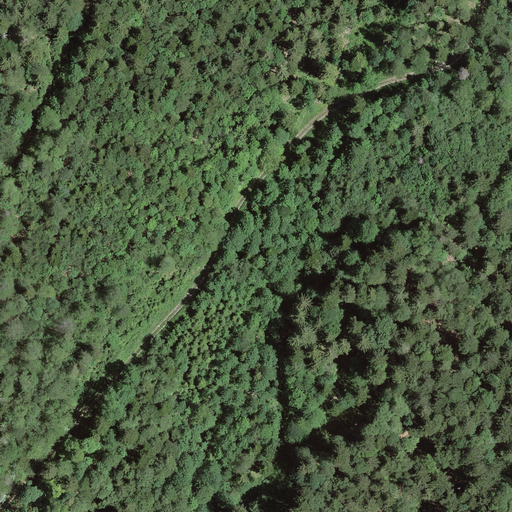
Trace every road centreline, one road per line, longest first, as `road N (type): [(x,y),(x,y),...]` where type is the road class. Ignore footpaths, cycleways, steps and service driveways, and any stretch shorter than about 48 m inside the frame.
road 1 (track): [(484,0),(471,42),(452,64),(352,97),(271,162),(231,216),(200,283),(1,511)]
road 2 (track): [(231,511),(285,449),(289,304),(352,97)]
road 3 (track): [(99,0),(0,187)]
